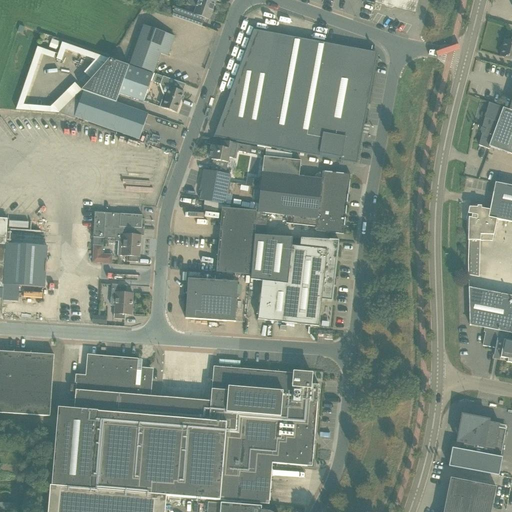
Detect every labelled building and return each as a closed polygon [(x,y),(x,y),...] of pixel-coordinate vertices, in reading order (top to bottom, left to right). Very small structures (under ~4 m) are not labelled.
[(190,0),(189,5),(197,8),(195,15),(200,17),(209,20),(214,5),(212,4),(213,0),(215,0),(216,1),(216,0),(219,1),(219,0),(190,0)] [(365,0),(414,12),(416,0),(365,0)] [(175,8),(172,16),(180,19),(183,11),(175,8)] [(174,37),(165,34),(144,26),(130,65),(153,73),(160,54),(168,57),(169,54),(167,53),(168,51),(169,52),(174,37)] [(277,36),(260,33),(219,141),(256,147),(257,143),(288,149),(308,42),(277,36)] [(49,48),(56,50),(59,42),(52,40),(49,48)] [(511,41),(504,40),(500,57),(511,60),(511,41)] [(367,53),(308,42),(288,149),(319,155),(318,157),(341,161),(341,159),(355,161),(373,61),(367,53)] [(34,50),(19,106),(56,116),(82,88),(74,82),(49,108),(27,102),(41,54),(54,58),(56,52),(38,47),(34,50)] [(82,91),(116,102),(117,100),(119,94),(134,99),(143,102),(150,81),(153,75),(143,71),(122,63),(109,59),(84,89),(82,91)] [(162,108),(177,113),(184,92),(182,92),(185,84),(163,76),(162,78),(153,75),(150,81),(160,84),(169,88),(162,108)] [(116,103),(116,102),(82,91),(58,113),(74,119),(75,117),(139,140),(148,114),(116,103)] [(479,145),(489,149),(490,147),(511,155),(511,111),(488,103),(485,117),(482,128),(485,129),(484,133),(482,132),(479,145)] [(211,172),(225,174),(229,159),(236,160),(237,152),(245,154),(246,152),(249,153),(250,147),(231,143),(221,141),(221,142),(223,142),(222,148),(211,146),(209,159),(213,160),(211,172)] [(288,215),(345,222),(350,175),(324,172),(323,179),(301,177),(302,161),(264,157),(259,212),(261,212),(288,215)] [(231,176),(225,174),(211,172),(203,170),(199,190),(201,190),(200,200),(205,201),(222,204),(226,205),(231,176)] [(247,178),(246,186),(258,188),(260,181),(247,178)] [(511,186),(495,183),(489,210),(481,209),(481,206),(477,206),(477,208),(469,208),(468,214),(472,215),(471,218),(469,218),(468,241),(480,241),(492,242),(493,234),(496,220),(511,222),(511,186)] [(205,201),(204,212),(221,213),(222,208),(222,204),(205,201)] [(219,240),(255,243),(256,236),(254,235),(256,211),(222,208),(221,213),(219,240)] [(256,211),(254,235),(256,236),(265,236),(267,219),(261,217),(261,212),(259,212),(256,211)] [(142,216),(141,216),(94,213),(92,246),(93,246),(102,247),(103,247),(103,238),(116,239),(117,227),(137,229),(137,228),(141,228),(142,216)] [(343,234),(345,222),(288,215),(287,223),(293,224),(317,226),(317,231),(343,234)] [(138,257),(139,257),(141,236),(136,235),(137,229),(117,227),(116,239),(116,241),(118,241),(117,256),(129,256),(128,262),(138,262),(138,257)] [(292,238),(256,236),(255,243),(252,275),(252,280),(262,281),(258,320),(319,327),(322,300),(331,301),(333,286),(334,286),(335,278),(334,278),(338,241),(300,239),(300,247),(291,247),(292,238)] [(216,272),(252,275),(255,243),(219,240),(216,272)] [(7,243),(3,285),(44,288),(45,278),(48,247),(7,243)] [(93,246),(92,263),(101,263),(102,247),(93,246)] [(238,282),(198,280),(188,279),(187,289),(184,289),(183,293),(187,293),(185,319),(235,322),(238,282)] [(114,319),(124,320),(125,315),(131,315),(133,294),(126,293),(127,285),(117,285),(113,284),(111,297),(111,306),(115,306),(114,319)] [(495,349),(496,347),(499,331),(508,333),(511,333),(511,296),(468,288),(469,325),(485,329),(484,332),(483,332),(485,333),(482,346),(495,349)] [(511,341),(507,340),(508,333),(499,331),(496,347),(502,348),(500,358),(508,359),(507,362),(505,362),(511,363),(511,341)] [(3,352),(0,396),(0,413),(24,415),(28,351),(8,349),(8,352),(3,352)] [(28,351),(24,415),(50,417),(54,355),(31,354),(31,351),(28,351)] [(166,496),(224,501),(228,443),(313,450),(319,385),(311,384),(311,374),(294,373),(294,374),(213,367),(210,402),(149,397),(151,370),(141,370),(140,371),(137,371),(138,361),(89,357),(87,377),(77,377),(76,386),(71,385),(69,400),(75,401),(74,410),(58,408),(52,486),(50,486),(49,489),(166,499),(166,496)] [(452,448),(449,466),(498,476),(502,458),(500,457),(506,429),(499,428),(499,424),(488,422),(489,421),(469,417),(454,449),(452,448)] [(228,443),(224,501),(259,504),(269,505),(272,463),(312,466),(313,450),(228,443)] [(490,511),(496,487),(450,478),(444,509),(443,509),(442,509),(440,511),(490,511)] [(164,511),(166,499),(49,489),(47,511),(164,511)] [(0,511),(15,511),(16,511),(17,504),(0,502),(0,511)]
